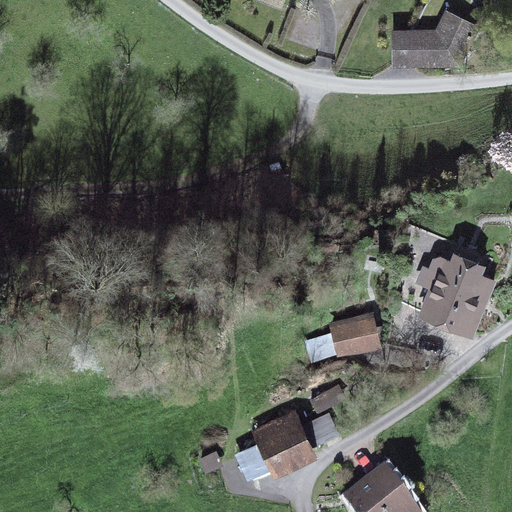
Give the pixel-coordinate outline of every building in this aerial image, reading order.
[(255,0),(279,10),(283,0),(255,0)] [(301,0),(285,31),(326,52),(353,0),(352,0),(301,0)] [(447,10),(438,28),(391,30),(392,68),(460,65),(478,25),(447,10)] [(450,260),(431,252),(417,284),(430,289),(419,316),(473,338),(498,279),(483,273),(486,267),(453,253),(450,260)] [(331,350),(374,340),(368,314),(325,324),(331,350)] [(273,472),(311,453),(290,409),(251,428),(273,472)] [(329,409),(303,421),(313,441),(338,430),(329,409)] [(413,511),(385,472),(348,499),(357,511),(413,511)]
